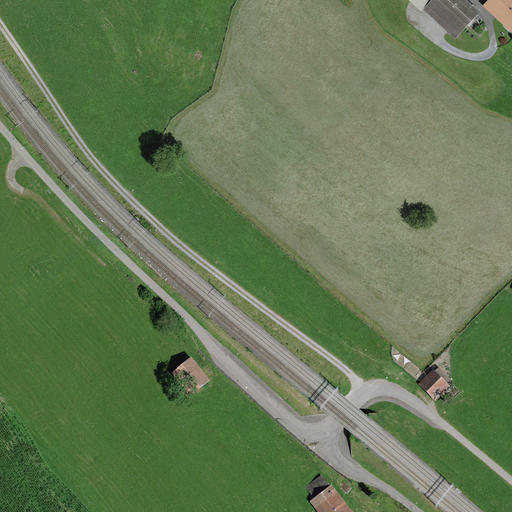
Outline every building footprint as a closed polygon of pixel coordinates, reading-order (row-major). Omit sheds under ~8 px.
[(454,35),(480,7),(472,0),(427,0),(422,5),(423,5),(454,35)] [(511,0),(484,0),(482,2),(511,29),(511,0)] [(191,396),(211,379),(191,355),(171,372),(191,396)] [(436,400),(451,385),(434,368),(419,383),(436,400)] [(305,486),(314,498),(310,501),(318,511),(353,511),(332,483),(330,485),(322,474),(305,486)]
